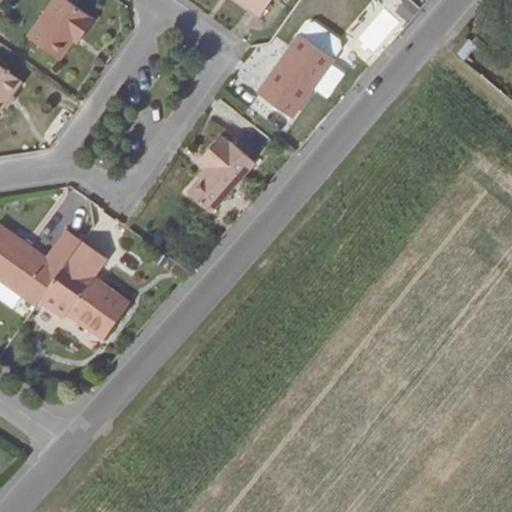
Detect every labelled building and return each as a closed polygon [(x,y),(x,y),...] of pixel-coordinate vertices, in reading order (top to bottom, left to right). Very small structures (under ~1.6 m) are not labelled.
[(65,0),(54,0),(28,38),(60,60),(77,37),(80,39),(94,20),(65,0)] [(272,0),(236,0),(260,17),(272,0)] [(411,0),(406,0),(397,8),(407,20),(420,10),(411,0)] [(357,36),(374,55),(404,29),(388,10),(357,36)] [(259,91),(294,116),(336,57),(334,56),(320,46),(330,32),(316,22),(310,23),(302,33),(301,33),(259,91)] [(330,32),(320,46),(334,56),(341,46),(340,39),(330,32)] [(329,96),(347,70),(333,60),(315,86),(329,96)] [(0,66),(0,111),(21,82),(0,66)] [(211,167),(189,192),(212,212),(256,162),(234,142),(232,144),(222,136),(202,159),(211,167)] [(0,281),(35,306),(38,302),(60,271),(82,241),(66,231),(46,259),(0,225),(0,281)] [(103,340),(130,304),(105,286),(103,289),(91,280),(106,259),(82,241),(60,271),(38,302),(63,320),(67,314),(103,340)]
